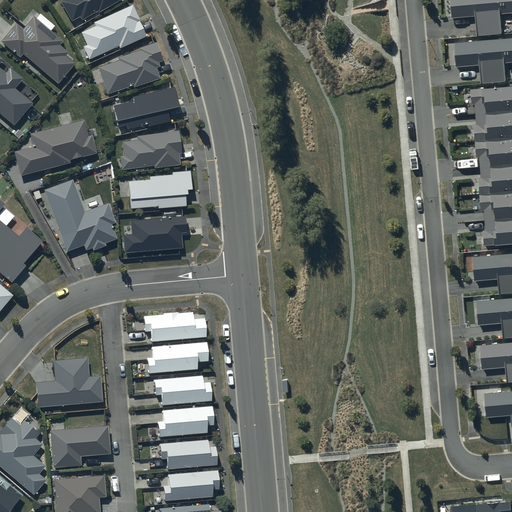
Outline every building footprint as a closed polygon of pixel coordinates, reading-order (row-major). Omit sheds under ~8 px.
[(60,0),(72,19),(80,14),(81,17),(98,8),(99,9),(114,0),(60,0)] [(511,0),(450,0),(452,16),(475,14),(477,34),(501,32),(499,12),(511,10),(511,0)] [(146,33),(132,2),(86,22),(88,26),(81,29),(87,41),(83,43),(89,55),(118,42),(119,45),(146,33)] [(16,22),(0,40),(19,56),(22,52),(57,82),(74,62),(65,54),(68,51),(58,44),(62,39),(34,15),(22,28),(16,22)] [(511,36),(454,41),(456,65),(479,63),(481,81),(505,79),(504,61),(511,60),(511,36)] [(119,57),(98,64),(107,91),(133,82),(134,83),(160,75),(156,65),(160,63),(158,58),(162,57),(156,39),(139,45),(140,47),(118,55),(119,57)] [(0,111),(13,122),(31,100),(14,86),(22,76),(10,66),(6,71),(0,66),(0,59),(3,57),(0,54),(0,111)] [(511,240),(511,82),(481,86),(482,88),(471,89),(472,102),(474,102),(476,123),(473,123),(476,156),(479,156),(481,176),(479,176),(481,209),(484,209),(485,229),(483,229),(484,244),(495,243),(495,242),(511,240)] [(178,103),(173,84),(132,94),(133,98),(113,103),(119,124),(126,122),(127,126),(146,121),(147,124),(170,118),(167,106),(178,103)] [(84,116),(30,131),(33,144),(15,149),(21,172),(70,159),(69,156),(96,149),(92,132),(88,132),(84,116)] [(137,137),(122,139),(124,153),(120,153),(122,167),(154,162),(154,165),(180,162),(179,150),(181,150),(178,128),(137,133),(137,137)] [(150,176),(128,178),(131,205),(158,202),(158,204),(186,202),(185,190),(187,190),(187,186),(192,185),(190,167),(172,169),(173,171),(150,173),(150,176)] [(84,210),(72,178),(44,188),(66,249),(83,243),(85,248),(92,245),(93,248),(106,243),(105,241),(116,236),(111,222),(115,220),(108,201),(84,210)] [(0,196),(0,269),(11,278),(25,262),(23,260),(43,236),(26,222),(18,231),(0,216),(0,205),(4,200),(0,196)] [(185,214),(131,218),(132,231),(124,232),(125,249),(182,245),(181,230),(186,229),(185,214)] [(511,251),(472,255),(475,279),(498,277),(499,292),(511,290),(511,251)] [(0,306),(12,293),(0,283),(0,306)] [(511,297),(477,300),(479,323),(501,322),(502,337),(511,336),(511,297)] [(164,311),(144,313),(145,328),(151,328),(152,339),(206,334),(204,315),(193,316),(192,309),(178,310),(178,309),(164,310),(164,311)] [(152,354),(147,355),(148,370),(197,366),(196,359),(207,358),(205,339),(151,344),(152,354)] [(511,341),(480,344),(482,367),(506,365),(507,380),(511,379),(511,341)] [(88,355),(53,358),(55,378),(36,380),(38,404),(102,399),(100,373),(89,374),(88,355)] [(202,372),(154,376),(155,392),(161,391),(162,402),(211,397),(210,379),(202,379),(202,372)] [(511,389),(484,392),(486,416),(510,413),(511,425),(511,424),(511,389)] [(164,418),(158,418),(160,433),(207,430),(206,422),(213,421),(212,404),(163,407),(164,418)] [(20,425),(10,417),(0,429),(0,432),(0,433),(0,466),(33,494),(45,478),(38,472),(44,465),(32,454),(41,444),(34,437),(38,432),(24,420),(20,425)] [(106,423),(49,429),(53,466),(81,463),(80,455),(109,452),(106,423)] [(207,436),(160,440),(161,456),(167,455),(167,466),(217,462),(216,443),(208,444),(207,436)] [(169,482),(164,483),(165,498),(213,494),(212,486),(219,486),(217,468),(168,471),(169,482)] [(105,475),(54,479),(57,511),(100,511),(100,497),(107,497),(105,475)] [(0,511),(5,511),(21,494),(8,484),(5,488),(0,484),(0,511)] [(511,511),(510,500),(451,505),(451,511),(511,511)] [(208,501),(160,505),(160,511),(220,511),(220,507),(209,508),(208,501)]
